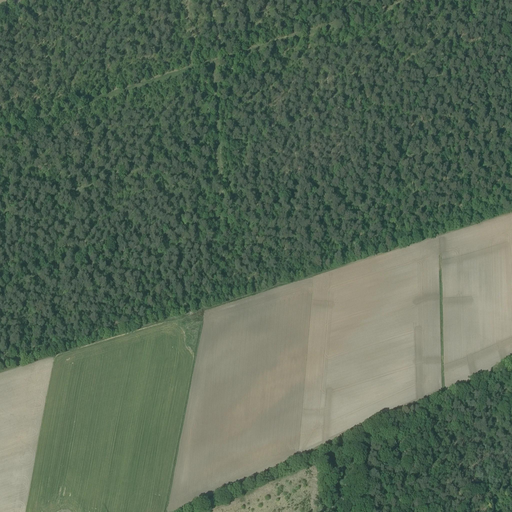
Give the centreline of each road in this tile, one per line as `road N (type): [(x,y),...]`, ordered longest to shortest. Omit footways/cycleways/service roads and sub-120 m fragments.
road 1 (track): [(188,511),(364,431)]
road 2 (track): [(364,431),(511,365)]
